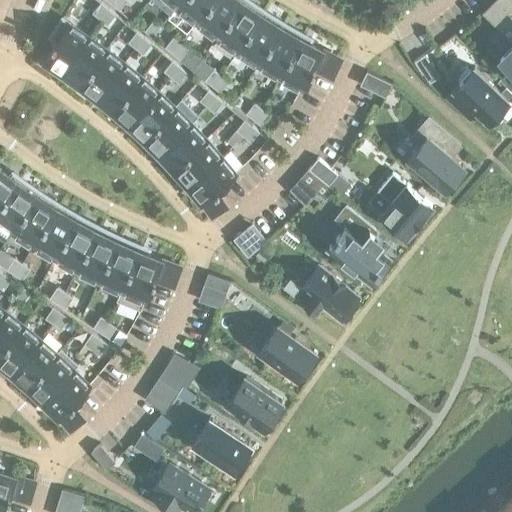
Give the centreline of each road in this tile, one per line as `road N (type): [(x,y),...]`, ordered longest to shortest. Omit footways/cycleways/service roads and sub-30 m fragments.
road 1 (residential): [(211,246),(144,161),(11,55)]
road 2 (residential): [(211,246),(136,381),(61,455)]
road 3 (residential): [(364,44),(320,130),(211,246)]
road 4 (residential): [(0,137),(72,190),(146,230),(211,246)]
